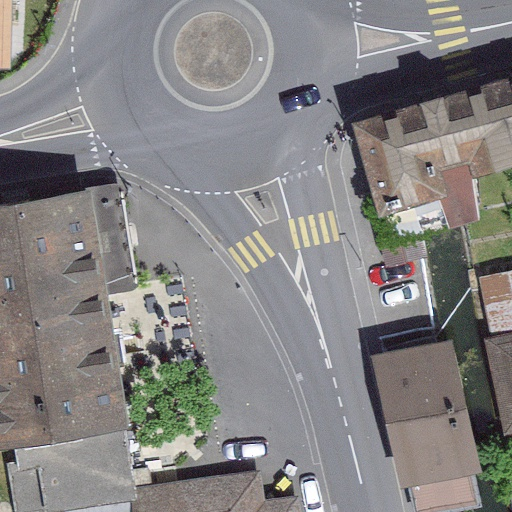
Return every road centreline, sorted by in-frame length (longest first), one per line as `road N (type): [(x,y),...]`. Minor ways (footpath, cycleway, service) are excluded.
road 1 (tertiary): [(368,511),(250,144)]
road 2 (primary): [(511,23),(452,35),(308,43)]
road 3 (primary): [(130,107),(157,135),(193,150),(250,144)]
road 4 (primary): [(130,107),(0,139)]
road 5 (primary): [(250,144),(296,104),(308,43)]
